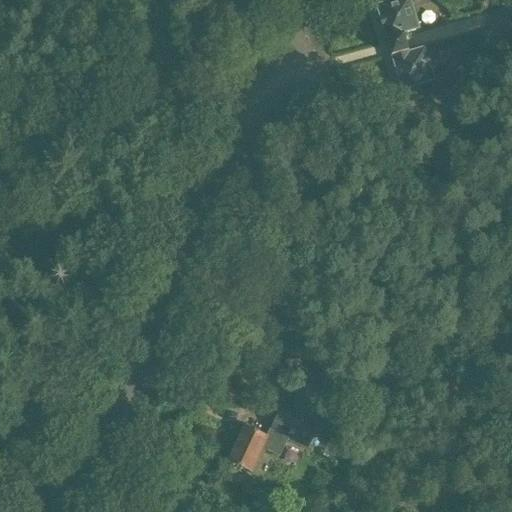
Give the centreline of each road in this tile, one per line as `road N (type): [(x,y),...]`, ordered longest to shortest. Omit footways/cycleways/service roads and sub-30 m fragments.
road 1 (unclassified): [(71,511),(303,0)]
road 2 (track): [(0,157),(232,91),(260,96)]
